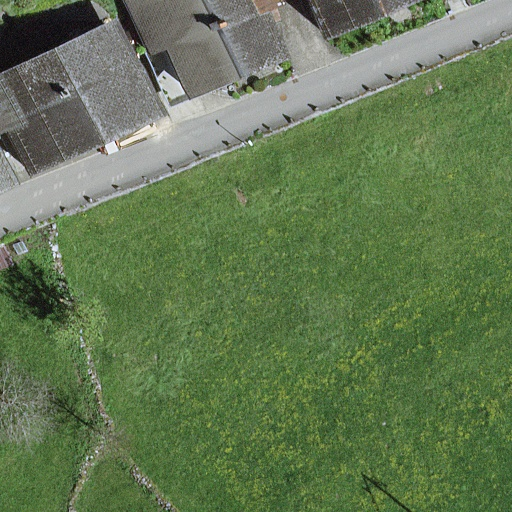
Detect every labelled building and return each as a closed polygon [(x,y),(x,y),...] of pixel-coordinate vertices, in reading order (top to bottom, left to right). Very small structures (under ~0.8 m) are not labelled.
[(167,40),(187,89),(223,74),(228,72),(198,0),(122,0),(129,15),(145,50),(167,40)] [(274,6),(276,5),(274,0),(198,0),(228,72),(270,54),(259,29),(253,14),(274,6)] [(307,0),(321,32),(369,12),(364,0),(307,0)] [(364,0),(369,12),(397,0),(364,0)] [(259,29),(280,21),(274,6),(253,14),(259,29)] [(148,113),(123,60),(145,50),(129,15),(19,67),(9,46),(0,50),(0,124),(4,123),(26,170),(148,113)] [(223,74),(187,89),(167,40),(145,50),(168,109),(228,85),(223,74)] [(0,251),(0,267),(10,264),(5,250),(0,251)]
